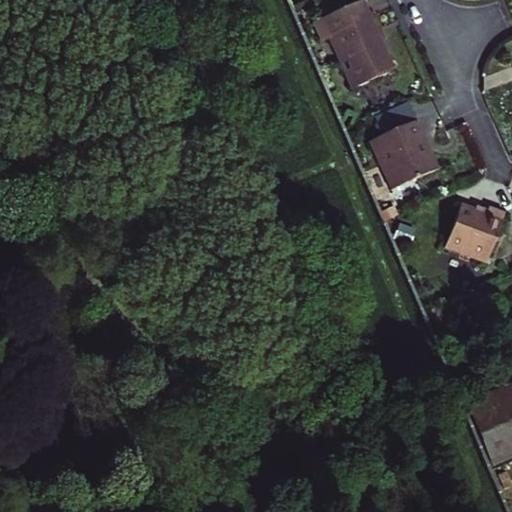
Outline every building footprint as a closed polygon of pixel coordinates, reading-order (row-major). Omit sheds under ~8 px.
[(352,14),(302,36),(310,54),(319,50),(340,101),(382,83),(352,14)] [(414,150),(406,132),(360,153),(370,177),(373,175),(384,199),(424,182),(411,152),(414,150)] [(451,212),(433,257),(474,273),(494,222),(479,216),(477,219),(466,214),(464,217),(451,212)] [(389,232),(385,249),(401,253),(406,236),(389,232)] [(511,383),(451,409),(452,413),(477,471),(511,456),(511,383)]
